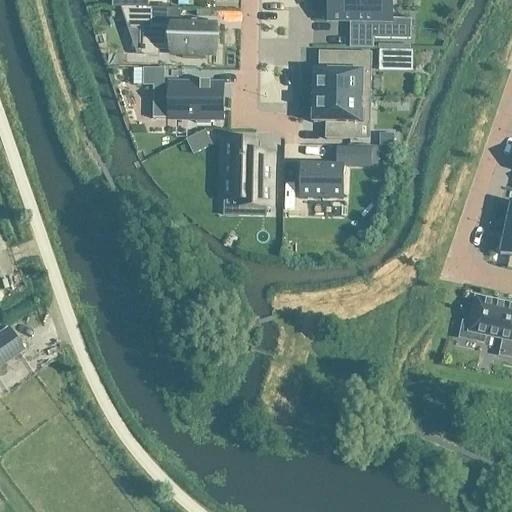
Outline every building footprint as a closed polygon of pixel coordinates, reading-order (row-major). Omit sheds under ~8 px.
[(327,0),(328,11),(328,21),(339,21),(372,22),(372,38),(409,39),(410,20),(391,20),(391,0),(327,0)] [(180,25),(180,9),(151,8),(146,7),(121,7),(127,25),(142,26),(143,55),(147,55),(158,56),(158,49),(171,49),(171,52),(182,53),(182,58),(200,59),(200,53),(214,53),(214,37),(215,37),(216,25),(180,25)] [(300,21),(300,42),(336,43),(336,22),(300,21)] [(312,96),(370,97),(371,53),(343,52),(342,70),(312,70),(312,72),(309,72),(309,85),(312,85),(312,96)] [(143,85),(163,85),(163,69),(143,69),(143,85)] [(209,123),(209,120),(221,120),(222,98),(218,98),(218,84),(209,83),(209,81),(199,81),(199,83),(167,83),(167,100),(171,100),(171,119),(195,119),(195,123),(209,123)] [(370,98),(370,97),(312,96),(312,103),(309,103),(308,116),(311,116),(311,122),(325,123),(325,139),(357,140),(357,123),(361,124),(361,98),(370,98)] [(211,145),(204,130),(186,139),(193,154),(211,145)] [(254,154),(254,143),(223,142),(222,198),(239,198),(239,204),(271,205),(272,155),(254,154)] [(343,164),(300,163),(299,199),(342,199),(343,164)] [(511,230),(505,229),(499,255),(511,257),(511,265),(511,270),(511,269),(511,230)] [(462,322),(459,338),(483,343),(484,336),(511,341),(511,305),(477,297),(475,296),(474,299),(475,299),(469,324),(462,322)] [(0,330),(0,359),(19,347),(5,327),(0,330)]
